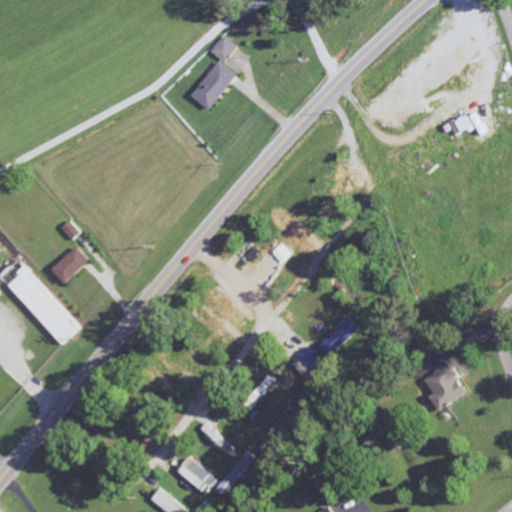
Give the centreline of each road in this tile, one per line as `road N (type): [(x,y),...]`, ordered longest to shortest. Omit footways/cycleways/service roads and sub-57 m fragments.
road 1 (trunk): [(0,479),(252,177),(426,0)]
road 2 (residential): [(500,0),(511,33),(508,306),(499,335),(511,382)]
road 3 (residential): [(145,472),(264,324),(260,305),(194,245)]
road 4 (residential): [(264,324),(366,203)]
